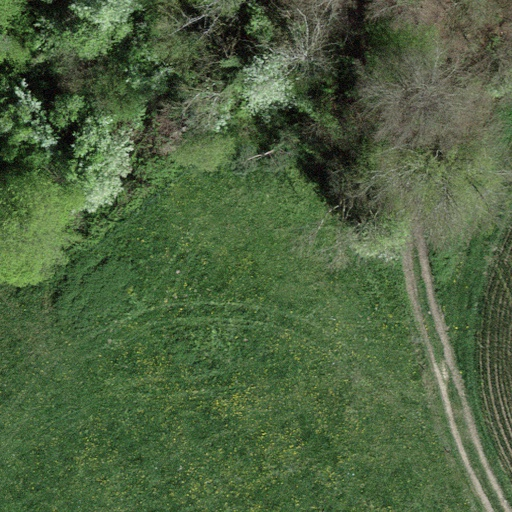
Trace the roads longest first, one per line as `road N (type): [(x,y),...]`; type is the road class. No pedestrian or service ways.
road 1 (track): [(418,0),(399,93),(437,333)]
road 2 (track): [(437,333),(469,465),(493,511)]
road 3 (track): [(511,166),(437,333)]
